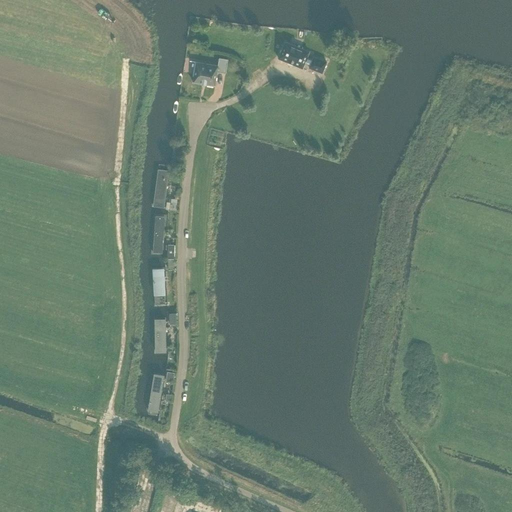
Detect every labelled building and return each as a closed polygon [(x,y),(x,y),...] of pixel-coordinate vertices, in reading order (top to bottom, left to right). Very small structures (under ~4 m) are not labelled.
[(309,52),(285,42),(278,59),(302,68),(304,63),(310,65),(309,68),(322,73),(326,62),(313,57),(312,60),(307,57),(309,52)] [(228,59),(219,58),(217,65),(195,61),(192,83),(215,87),(217,72),(226,74),(228,59)] [(171,164),(157,163),(153,208),(166,209),(171,164)] [(163,255),(165,216),(155,216),(154,255),(163,255)] [(166,308),(164,269),(153,269),(155,308),(166,308)] [(166,354),(166,318),(155,318),(155,355),(166,354)] [(159,416),(165,376),(154,374),(148,414),(159,416)]
